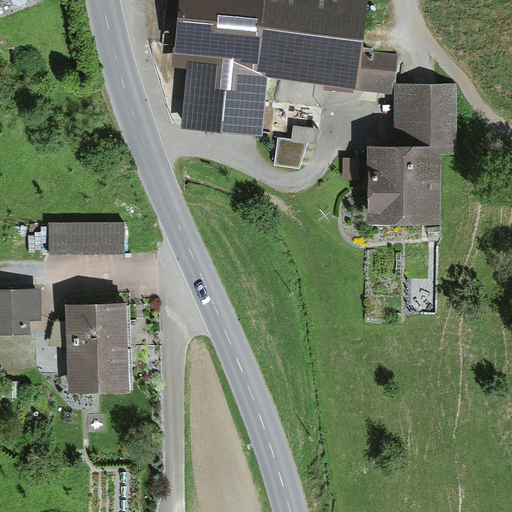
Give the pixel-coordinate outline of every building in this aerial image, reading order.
[(179,0),(172,68),(187,69),(181,129),(263,136),(268,77),(394,94),(398,54),(363,50),(368,0),(179,0)] [(393,141),(368,140),(365,212),(432,214),(435,142),(451,143),(453,84),(395,82),(393,141)] [(292,139),(278,137),(275,166),(300,169),(309,142),(317,143),(320,129),(293,125),(292,139)] [(120,219),(48,221),(48,249),(120,247),(120,219)] [(32,286),(0,286),(0,327),(33,326),(32,286)] [(124,296),(69,298),(72,388),(127,386),(124,296)]
